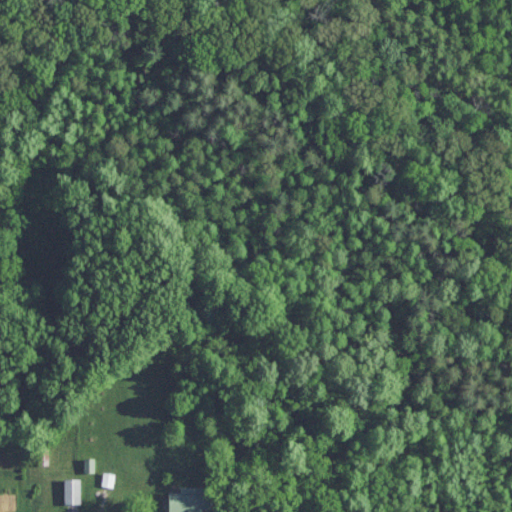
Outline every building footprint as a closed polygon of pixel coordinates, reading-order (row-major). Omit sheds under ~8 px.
[(37,449),(50,449),(50,467),(37,467),(37,449)] [(84,460),(97,460),(97,475),(84,475),(84,460)] [(104,474),(117,476),(115,488),(102,485),(104,474)] [(80,478),(59,478),(59,502),(80,502),(80,478)] [(162,488),(162,511),(203,511),(203,488),(162,488)]
